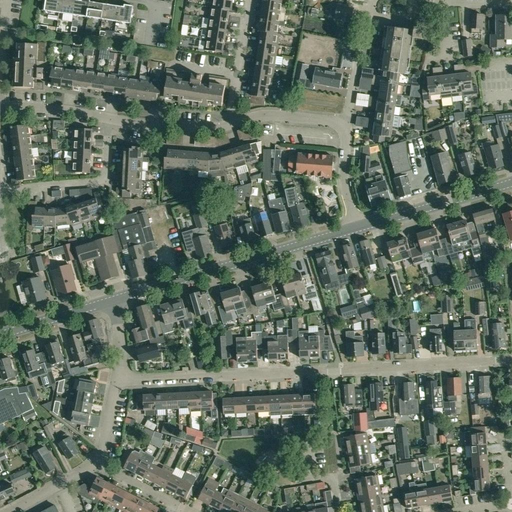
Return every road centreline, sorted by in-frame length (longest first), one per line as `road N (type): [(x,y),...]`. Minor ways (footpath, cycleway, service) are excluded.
road 1 (residential): [(116,380),(511,359)]
road 2 (tertiary): [(113,300),(357,228)]
road 3 (residential): [(0,193),(104,183),(108,119)]
road 4 (tertiary): [(357,228),(511,183)]
road 5 (residential): [(108,119),(210,129),(237,123)]
road 6 (residential): [(237,123),(232,103),(248,0)]
